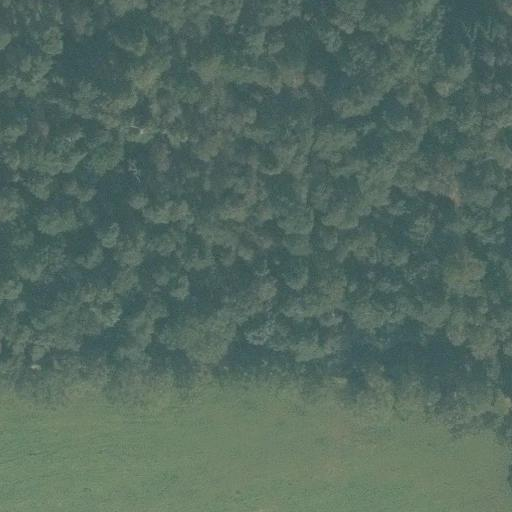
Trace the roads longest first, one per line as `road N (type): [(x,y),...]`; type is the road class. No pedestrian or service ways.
road 1 (track): [(511,313),(477,322),(0,324)]
road 2 (track): [(412,72),(506,316)]
